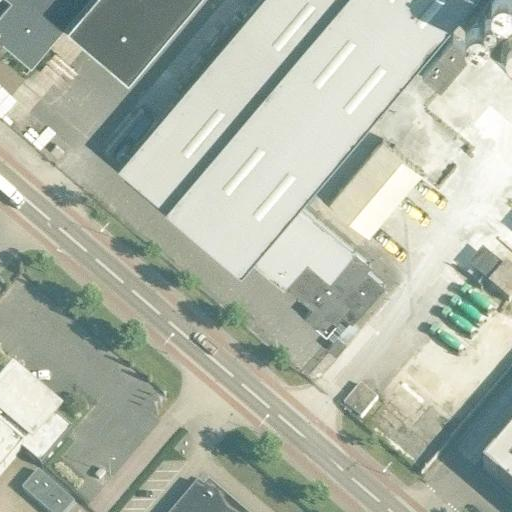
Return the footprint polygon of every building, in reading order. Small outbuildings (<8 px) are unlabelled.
[(185,0),(0,0),(0,52),(11,39),(32,57),(70,12),(131,64),(185,0)] [(255,0),(119,161),(166,201),(242,266),(249,257),(284,287),(287,284),(286,284),(308,259),(331,278),(354,250),(297,201),(467,0),(255,0)] [(472,48),(453,33),(422,69),(441,85),(472,48)] [(331,200),(370,232),(422,171),(384,138),(369,156),(331,200)] [(360,313),(373,298),(385,284),(366,269),(370,264),(354,250),(331,278),(308,259),(286,284),(287,284),(312,306),(306,314),(327,333),(351,305),(360,313)] [(489,285),(488,286),(509,304),(511,300),(511,269),(506,265),(503,268),(490,257),(476,273),(489,285)] [(336,354),(347,341),(339,334),(328,346),(336,354)] [(0,370),(0,511),(55,511),(71,493),(41,468),(72,432),(0,370)] [(379,422),(367,412),(377,400),(360,386),(344,406),(373,430),(379,422)] [(511,438),(483,472),(511,496),(511,438)] [(230,511),(229,511),(234,505),(209,484),(204,489),(198,485),(177,510),(178,511),(242,511),(240,510),(238,511),(230,511)]
